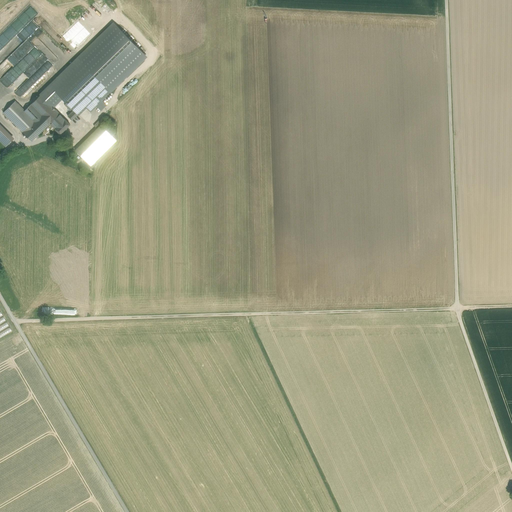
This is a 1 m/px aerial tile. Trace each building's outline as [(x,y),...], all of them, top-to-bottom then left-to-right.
[(57,60),(64,52),(37,29),(36,33),(36,29),(35,32),(37,36),(35,39),(40,41),(38,48),(27,39),(19,49),(15,49),(15,56),(12,58),(16,61),(16,59),(19,63),(13,66),(20,76),(39,54),(47,57),(47,62),(44,64),(47,68),(54,64),(48,59),(50,54),(53,58),(51,58),(51,60),(57,60)] [(5,55),(10,60),(11,59),(8,56),(16,48),(15,47),(17,44),(13,40),(2,51),(5,54),(3,55),(4,56),(5,55)] [(58,78),(50,85),(61,97),(74,110),(78,114),(85,107),(58,78)] [(50,124),(60,114),(52,106),(61,97),(50,85),(31,104),(42,115),(50,124)] [(35,121),(24,110),(15,101),(4,113),(23,133),(35,121)] [(42,115),(31,104),(24,110),(35,121),(42,115)] [(78,114),(74,110),(68,116),(72,120),(78,114)] [(55,129),(65,119),(60,114),(50,124),(55,129)] [(32,141),(50,124),(42,115),(35,121),(23,133),(32,141)] [(55,129),(60,134),(70,124),(65,119),(55,129)] [(13,139),(0,125),(0,140),(6,146),(13,139)] [(101,125),(76,150),(91,165),(116,140),(104,128),(101,125)]
